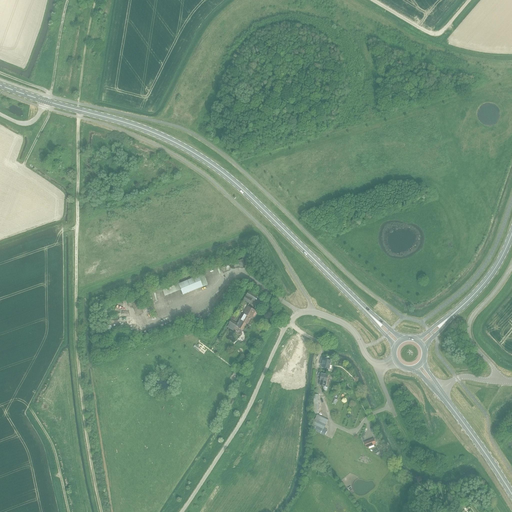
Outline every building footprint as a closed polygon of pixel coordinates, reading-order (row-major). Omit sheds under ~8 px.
[(183,295),(203,287),(199,276),(179,284),(183,295)] [(163,294),(176,290),(174,284),(162,288),(163,294)] [(237,323),(236,326),(242,329),(246,323),(247,324),(251,317),(256,311),(248,306),(244,313),(246,314),(243,318),(242,318),(241,320),(240,319),(237,323)] [(329,369),(331,361),(321,358),(319,364),(322,365),(321,367),(329,369)] [(325,387),(328,376),(325,375),(325,374),(319,373),(318,376),(321,377),(320,380),(321,380),(320,385),(325,387)] [(317,415),(310,428),(325,435),(327,430),(324,428),(328,420),(317,415)] [(374,445),(376,444),(374,438),(364,442),(366,448),(369,447),(374,445)]
